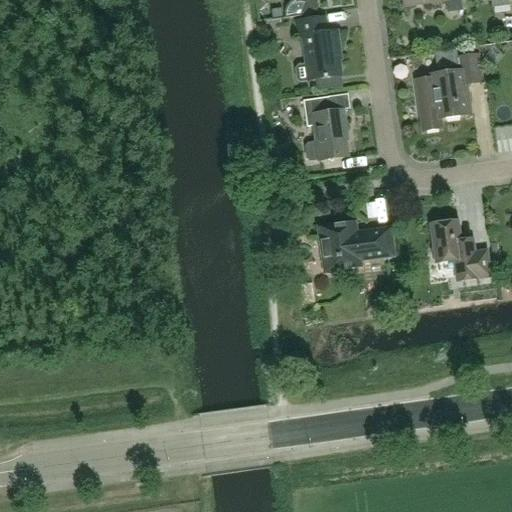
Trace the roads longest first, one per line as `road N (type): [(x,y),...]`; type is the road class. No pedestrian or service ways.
road 1 (tertiary): [(0,476),(511,403)]
road 2 (unclassified): [(511,167),(429,181),(396,173),(384,144),(365,0)]
